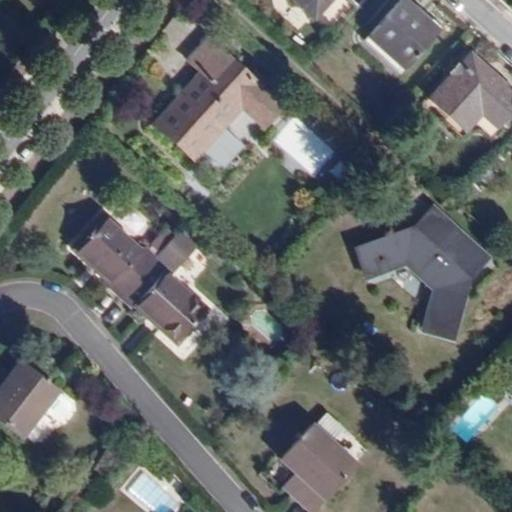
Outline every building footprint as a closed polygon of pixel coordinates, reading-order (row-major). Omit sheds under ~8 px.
[(292,0),(314,19),(330,0),(292,0)] [(406,69),(440,31),(406,0),(400,0),(368,35),(406,69)] [(282,106),(207,37),(187,59),(201,71),(153,122),(193,160),(241,108),(262,128),(282,106)] [(511,110),(511,91),(469,52),(429,97),(465,131),(480,114),(496,128),(511,110)] [(488,258),(433,207),(414,227),(353,250),(364,280),(404,265),(432,291),(421,330),(451,339),(468,280),(488,258)] [(122,298),(156,260),(145,250),(141,253),(103,219),(75,251),(113,285),(110,288),(122,298)] [(122,298),(133,309),(136,305),(178,342),(206,311),(169,278),(196,248),(180,232),(156,260),(122,298)] [(56,392),(58,390),(21,362),(8,378),(1,388),(0,386),(0,421),(20,437),(42,410),(56,420),(63,420),(71,410),(70,403),(56,392)] [(8,378),(0,371),(0,386),(1,388),(8,378)] [(309,511),(311,511),(355,465),(343,453),(355,440),(339,426),(328,439),(312,424),(280,459),(295,474),(304,482),(292,496),(309,511)] [(304,482),(295,474),(283,488),(292,496),(304,482)]
